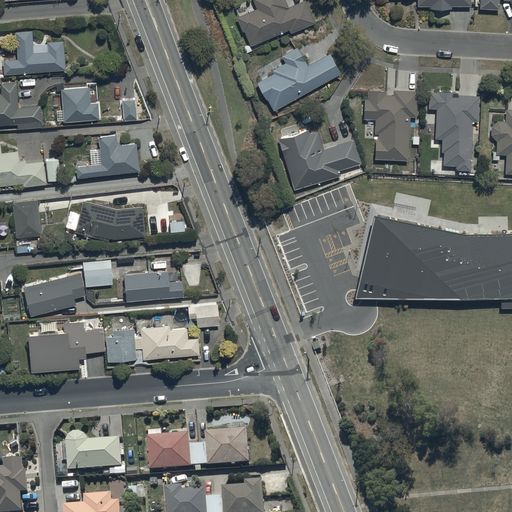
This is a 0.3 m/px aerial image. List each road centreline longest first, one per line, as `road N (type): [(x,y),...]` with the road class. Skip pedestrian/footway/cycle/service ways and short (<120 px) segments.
road 1 (secondary): [(147,0),(283,360)]
road 2 (residential): [(39,397),(229,381),(283,360)]
road 3 (residential): [(511,47),(379,37),(354,0)]
road 4 (secondary): [(283,360),(343,511)]
